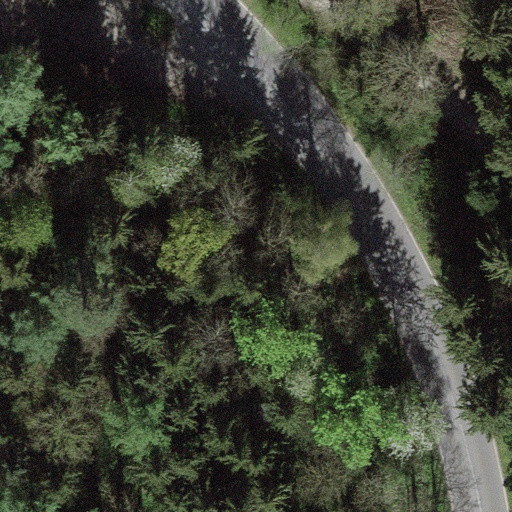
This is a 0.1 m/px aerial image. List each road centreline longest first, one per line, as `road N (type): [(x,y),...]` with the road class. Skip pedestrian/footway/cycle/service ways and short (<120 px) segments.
road 1 (tertiary): [(198,0),(286,95),(374,228),(429,337),(479,511)]
road 2 (track): [(326,0),(511,153)]
